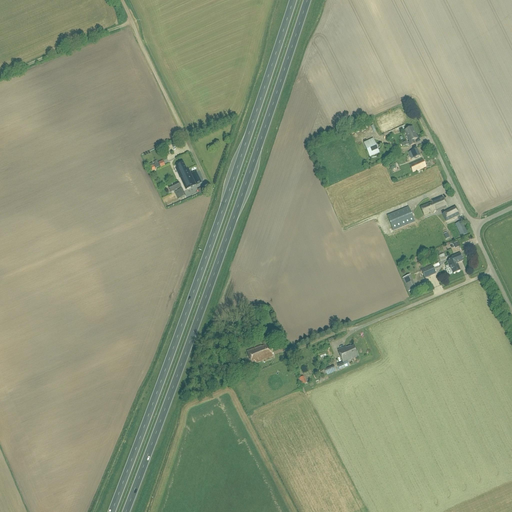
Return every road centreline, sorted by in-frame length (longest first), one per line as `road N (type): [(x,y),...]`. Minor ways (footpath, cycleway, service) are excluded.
road 1 (trunk): [(293,0),(111,511)]
road 2 (trunk): [(125,511),(306,0)]
road 3 (unclassified): [(333,343),(491,271)]
